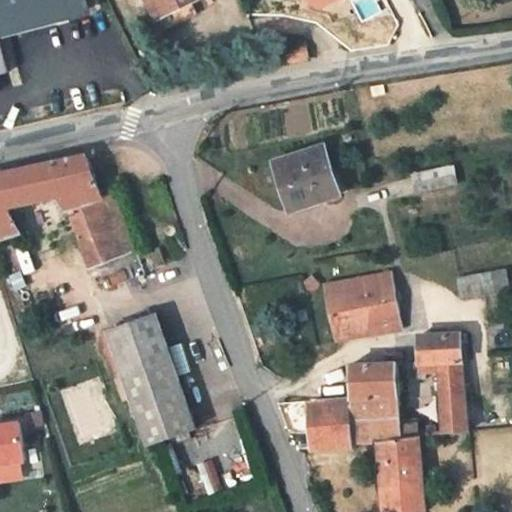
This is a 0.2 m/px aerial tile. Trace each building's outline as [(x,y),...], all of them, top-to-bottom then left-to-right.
[(90,6),(88,0),(0,0),(0,92),(0,74),(11,72),(5,48),(0,49),(0,30),(2,31),(0,24),(0,17),(65,1),(68,11),(90,6)] [(198,0),(149,0),(160,19),(198,0)] [(308,0),(314,10),(333,0),(308,0)] [(281,69),(299,67),(298,54),(279,57),(281,69)] [(33,167),(43,201),(59,197),(90,275),(136,257),(112,199),(103,203),(81,153),(33,167)] [(277,219),(325,204),(309,156),(262,170),(277,219)] [(413,173),(417,192),(458,182),(454,163),(413,173)] [(33,167),(0,176),(0,247),(20,240),(6,213),(43,201),(33,167)] [(507,266),(457,276),(462,299),(511,289),(507,266)] [(386,289),(323,301),(334,358),(344,356),(399,346),(396,330),(386,289)] [(485,299),(457,303),(461,320),(489,316),(485,299)] [(144,449),(191,433),(160,316),(110,329),(123,376),(115,379),(120,399),(128,397),(144,449)] [(489,316),(461,320),(461,325),(489,320),(489,316)] [(418,386),(431,384),(437,384),(435,358),(416,359),(418,386)] [(435,358),(437,384),(458,384),(456,358),(435,358)] [(431,384),(434,459),(462,458),(458,384),(437,384),(431,384)] [(343,422),(345,461),(373,461),(391,461),(391,440),(391,386),(341,386),(343,418),(343,422)] [(318,462),(317,422),(303,422),(304,463),(318,462)] [(343,422),(317,422),(318,462),(345,461),(343,422)] [(0,426),(0,476),(1,482),(21,479),(19,462),(24,462),(18,423),(0,426)] [(391,461),(373,461),(377,510),(368,511),(408,511),(405,462),(403,440),(391,440),(391,461)]
